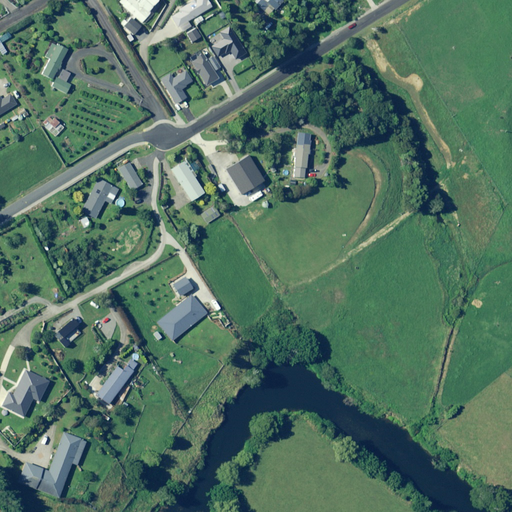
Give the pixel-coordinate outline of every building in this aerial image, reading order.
[(119,0),(117,3),(130,15),(125,21),(123,20),(119,24),(131,35),(140,26),(132,19),(134,18),(136,20),(140,23),(152,9),(150,7),(155,1),(154,0),(126,0),(126,1),(124,0),(119,0)] [(193,0),(177,9),(179,13),(170,17),(179,33),(189,27),(186,21),(211,7),(206,0),(193,0)] [(283,0),(256,0),(254,3),(267,15),(273,9),(274,10),(283,0)] [(200,16),(192,21),(195,25),(202,21),(200,16)] [(199,37),(193,28),(184,34),(190,43),(199,37)] [(64,50),(50,43),(44,57),(48,59),(40,75),(50,80),(64,50)] [(216,78),(202,55),(189,62),(204,86),(216,78)] [(67,74),(60,70),(57,77),(64,80),(67,74)] [(191,83),(184,72),(172,79),(169,74),(159,80),(174,105),(185,98),(179,90),(191,83)] [(68,85),(54,78),(50,87),(64,94),(68,85)] [(0,113),(15,104),(9,94),(0,100),(0,113)] [(62,128),(57,123),(52,129),(57,134),(62,128)] [(56,134),(46,125),(44,127),(54,137),(56,134)] [(308,140),(294,140),(292,178),(303,178),(303,168),(304,168),(305,161),(306,150),(308,150),(308,140)] [(262,181),(246,156),(224,170),(239,195),(262,181)] [(192,172),(184,161),(169,170),(189,202),(202,193),(190,174),(192,172)] [(140,185),(128,164),(117,170),(130,191),(140,185)] [(112,188),(97,180),(80,212),(94,219),(103,201),(110,204),(114,196),(109,194),(112,188)] [(216,217),(211,208),(199,215),(205,224),(216,217)] [(89,225),(85,218),(78,221),(82,228),(89,225)] [(191,290),(183,278),(169,287),(177,299),(191,290)] [(135,292),(134,284),(126,286),(126,290),(129,289),(130,293),(135,292)] [(111,321),(107,316),(100,321),(105,326),(111,321)] [(136,364),(130,360),(126,365),(120,361),(95,396),(107,405),(136,364)] [(84,442),(61,433),(47,472),(23,463),(15,483),(56,498),(69,464),(75,466),(84,442)]
